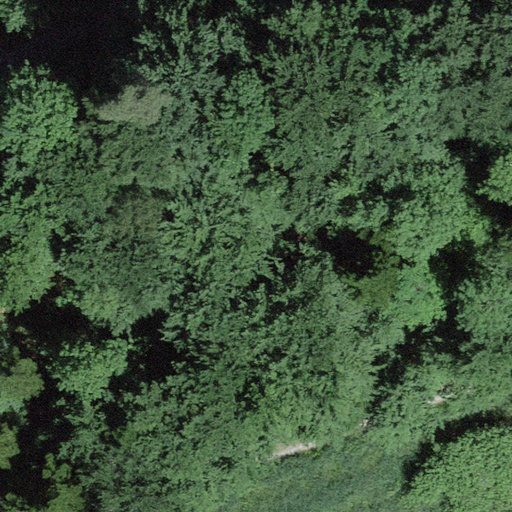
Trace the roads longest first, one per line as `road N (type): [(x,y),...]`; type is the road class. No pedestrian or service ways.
road 1 (track): [(139,511),(511,366)]
road 2 (track): [(167,0),(0,70)]
